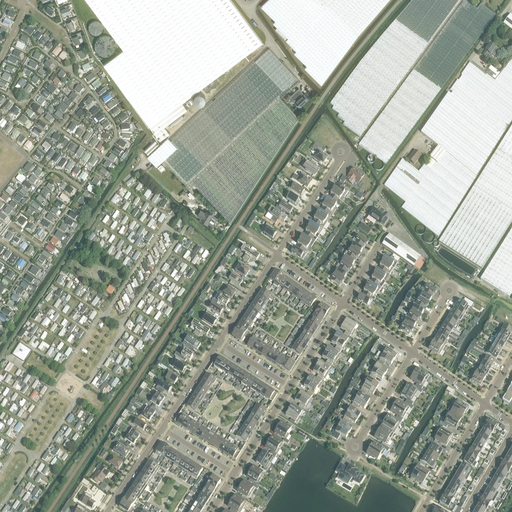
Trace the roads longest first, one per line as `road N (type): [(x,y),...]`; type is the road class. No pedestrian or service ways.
road 1 (residential): [(420,511),(484,404)]
road 2 (residential): [(341,154),(275,256)]
